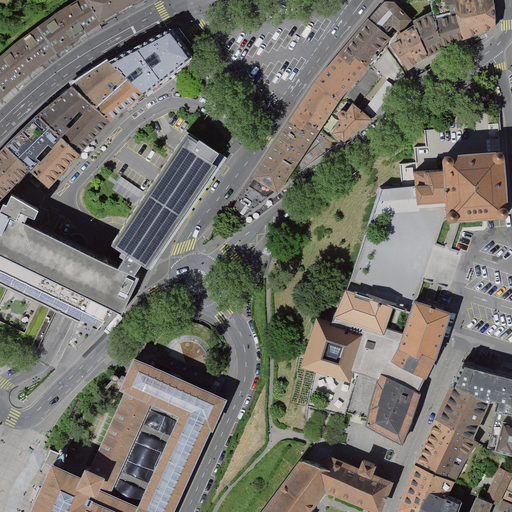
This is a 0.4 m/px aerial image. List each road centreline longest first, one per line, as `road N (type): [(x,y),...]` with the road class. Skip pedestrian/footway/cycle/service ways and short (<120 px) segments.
road 1 (residential): [(199,281),(264,222),(493,50)]
road 2 (residential): [(101,238),(72,209),(71,191),(148,112),(188,102),(203,108),(249,157)]
road 3 (unclassified): [(199,281),(234,322),(247,368),(188,511)]
road 4 (residential): [(11,418),(35,414),(150,303),(199,281)]
road 5 (tertiary): [(0,129),(77,62),(188,2)]
road 6 (residential): [(388,511),(462,337)]
road 7 (residential): [(0,391),(47,353),(93,257)]
road 8 (residential): [(188,2),(196,28),(276,127)]
road 9 (residential): [(199,281),(183,257),(188,239),(249,157)]
